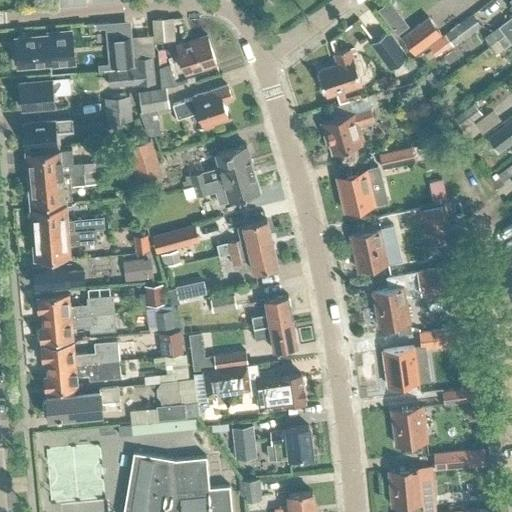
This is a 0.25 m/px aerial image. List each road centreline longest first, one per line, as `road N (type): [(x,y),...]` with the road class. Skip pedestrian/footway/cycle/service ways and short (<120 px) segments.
road 1 (residential): [(354,511),(323,290),(259,62)]
road 2 (residential): [(259,62),(229,12),(202,5),(0,19)]
